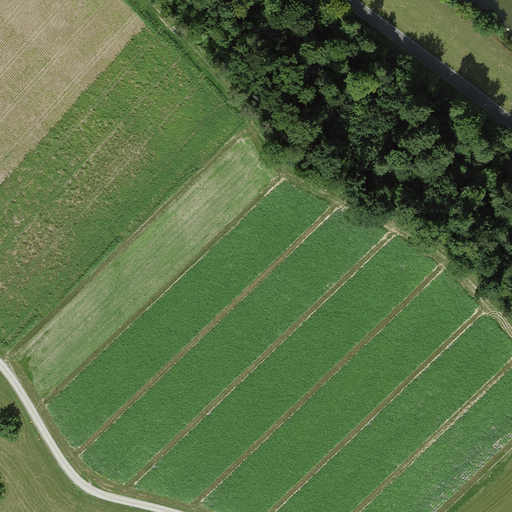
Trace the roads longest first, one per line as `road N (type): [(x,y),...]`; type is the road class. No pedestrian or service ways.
road 1 (track): [(144,0),(266,130),(297,176),(410,229),(475,279),(511,322)]
road 2 (track): [(0,363),(88,488),(167,511)]
road 3 (unclassified): [(348,0),(511,124)]
